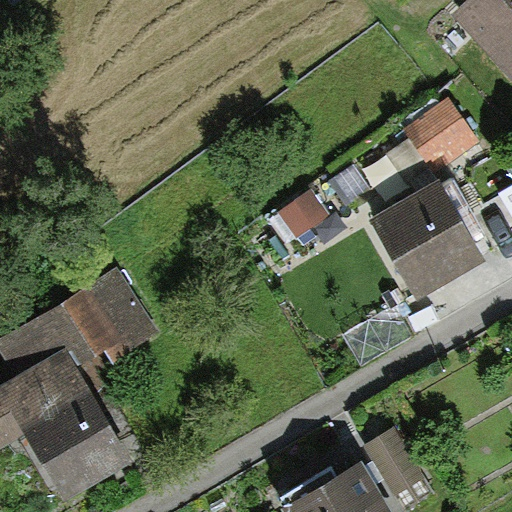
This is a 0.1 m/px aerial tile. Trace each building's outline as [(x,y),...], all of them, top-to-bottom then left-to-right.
[(511,0),(479,0),(454,24),(511,86),(511,0)] [(450,103),(405,135),(435,177),(480,145),(450,103)] [(368,229),(416,311),(487,271),(472,245),(484,239),(454,187),(443,193),(440,188),(368,229)] [(331,218),(311,192),(279,217),(299,242),(331,218)] [(64,510),(132,470),(75,374),(108,354),(116,367),(164,339),(121,266),(0,337),(0,365),(11,384),(0,390),(0,460),(25,446),(64,510)] [(410,511),(436,496),(394,431),(364,450),(403,511),(410,511)] [(281,510),(281,511),(387,511),(362,470),(340,483),(336,477),(281,510)]
